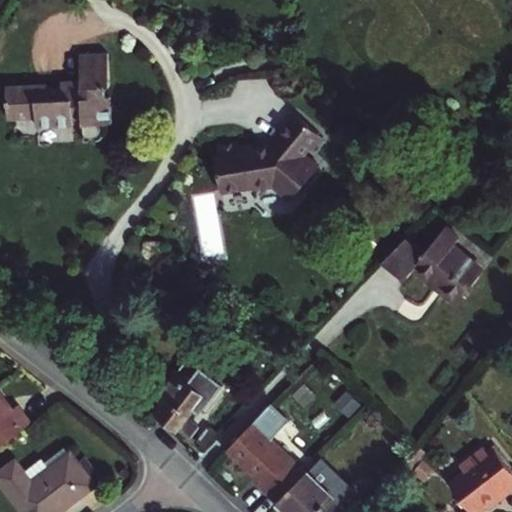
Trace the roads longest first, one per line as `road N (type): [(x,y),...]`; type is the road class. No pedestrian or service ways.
road 1 (unknown): [(182,473),(388,281)]
road 2 (residential): [(0,324),(182,473)]
